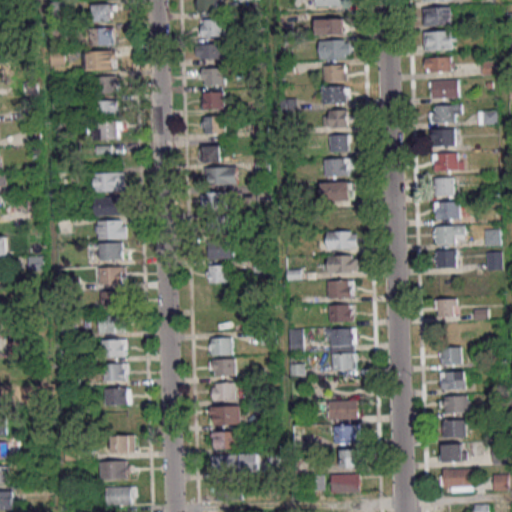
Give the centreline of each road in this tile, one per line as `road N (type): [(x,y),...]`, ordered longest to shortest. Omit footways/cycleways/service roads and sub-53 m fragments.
road 1 (residential): [(384,0),(401,511)]
road 2 (residential): [(172,511),(155,0)]
